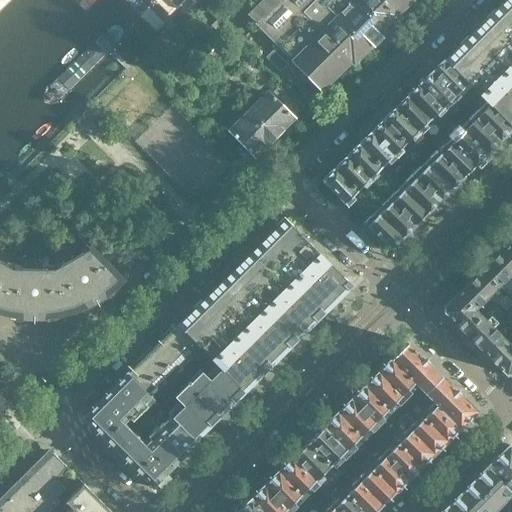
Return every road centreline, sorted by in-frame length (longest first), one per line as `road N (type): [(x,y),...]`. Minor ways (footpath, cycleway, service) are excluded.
road 1 (residential): [(282,181),(53,413)]
road 2 (residential): [(203,511),(405,307)]
road 3 (residential): [(455,4),(282,181)]
road 4 (residential): [(282,181),(405,307)]
road 5 (residential): [(405,307),(511,201)]
road 6 (residential): [(405,307),(509,410)]
road 7 (residential): [(509,410),(405,511)]
road 8 (residential): [(53,413),(149,511)]
